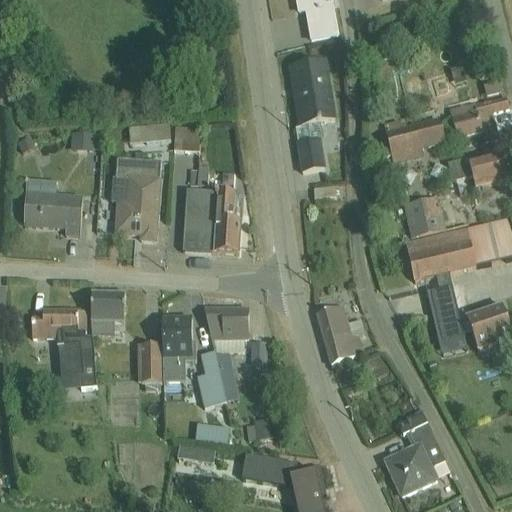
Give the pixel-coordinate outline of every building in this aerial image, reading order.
[(297,0),(300,13),(299,13),(300,15),(308,14),(312,41),(311,41),(312,43),(340,39),(334,5),(327,6),(325,0),(297,0)] [(327,63),(291,69),(301,130),(321,126),(337,124),(327,63)] [(450,116),(457,143),(482,137),(485,147),(497,144),(493,126),(489,127),(487,121),(489,118),(509,113),(506,102),(475,109),(477,116),(465,119),(463,112),(450,116)] [(447,146),(442,125),(400,136),(398,128),(385,131),(390,150),(382,152),(384,161),(447,146)] [(169,126),(129,130),(129,131),(130,147),(170,143),(169,126)] [(301,130),(296,131),(298,146),(322,143),(323,143),(321,126),(301,130)] [(176,129),(174,153),(200,155),(201,131),(176,129)] [(71,135),(71,151),(102,152),(103,136),(71,135)] [(30,140),(19,145),(24,155),(35,149),(30,140)] [(298,146),(297,146),(302,176),(326,172),(322,143),(298,146)] [(453,185),(464,183),(472,181),(475,192),(507,184),(501,159),(470,167),(469,163),(449,168),(453,185)] [(114,182),(113,203),(118,204),(118,217),(116,237),(142,238),(141,244),(156,245),(161,165),(118,162),(116,182),(114,182)] [(190,172),(190,186),(207,187),(207,170),(198,170),(197,172),(190,172)] [(57,184),(25,182),(25,186),(28,186),(25,229),(67,232),(66,238),(80,239),(83,199),(56,196),(57,184)] [(336,191),(314,192),(314,202),(337,201),(336,191)] [(187,193),(183,254),(186,255),(186,252),(212,254),(216,195),(187,193)] [(212,254),(212,256),(239,258),(244,197),(216,195),(212,254)] [(411,242),(446,235),(439,203),(404,210),(411,242)] [(468,234),(406,248),(415,286),(477,272),(468,234)] [(125,296),(92,295),(94,335),(94,339),(114,340),(114,326),(124,326),(125,296)] [(467,322),(478,355),(511,343),(511,337),(503,310),(467,322)] [(344,311),(318,318),(332,370),(367,360),(360,339),(353,341),(348,327),(344,311)] [(44,320),(32,320),(32,341),(58,341),(63,393),(96,390),(94,339),(94,335),(86,335),(86,314),(44,314),(44,320)] [(249,314),(205,314),(215,355),(226,403),(237,401),(232,373),(233,372),(230,356),(245,356),(244,342),(249,342),(249,314)] [(192,322),(163,322),(163,348),(163,383),(186,384),(186,364),(197,364),(197,345),(193,345),(192,322)] [(361,323),(348,327),(353,341),(360,339),(365,337),(361,323)] [(266,348),(252,347),(252,367),(266,368),(266,348)] [(163,348),(138,348),(138,387),(145,386),(145,394),(161,394),(161,386),(163,386),(163,383),(163,348)] [(206,378),(197,381),(205,411),(227,406),(226,403),(215,355),(201,360),(206,378)] [(151,406),(150,424),(161,425),(162,407),(151,406)] [(403,425),(397,428),(404,440),(407,439),(413,454),(435,444),(421,415),(411,419),(412,422),(404,426),(403,425)] [(276,420),(255,423),(258,441),(279,439),(276,420)] [(197,426),(195,443),(227,447),(229,431),(197,426)] [(413,454),(386,466),(391,478),(390,478),(394,487),(395,487),(402,501),(439,484),(438,483),(434,472),(446,467),(446,466),(435,444),(413,454)] [(246,459),(242,483),(293,493),(297,511),(323,511),(321,501),(326,499),(320,471),(296,476),(297,467),(246,459)] [(446,467),(434,472),(438,483),(451,477),(446,467)]
